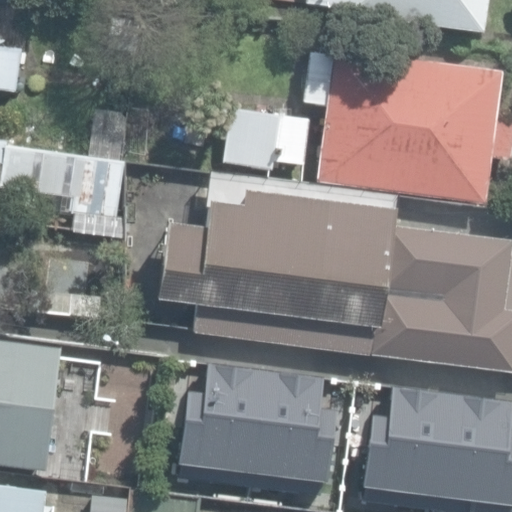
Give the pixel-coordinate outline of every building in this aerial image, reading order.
[(494,0),(304,0),(304,6),(491,35),(494,0)] [(0,99),(12,101),(21,29),(0,26),(0,99)] [(506,70),(329,51),(323,180),(494,202),(506,70)] [(299,168),(304,114),(214,107),(209,161),(299,168)] [(116,251),(127,162),(0,146),(0,193),(67,202),(62,245),(116,251)] [(203,222),(160,219),(154,295),(195,302),(195,331),(511,363),(511,241),(397,228),(402,198),(208,169),(203,222)] [(0,466),(35,471),(52,346),(0,339),(0,466)] [(338,383),(197,369),(185,490),(326,505),(338,383)] [(510,511),(511,501),(511,400),(382,387),(369,509),(396,511),(510,511)] [(44,511),(48,483),(0,477),(0,511),(44,511)] [(195,511),(197,498),(133,488),(130,511),(195,511)]
